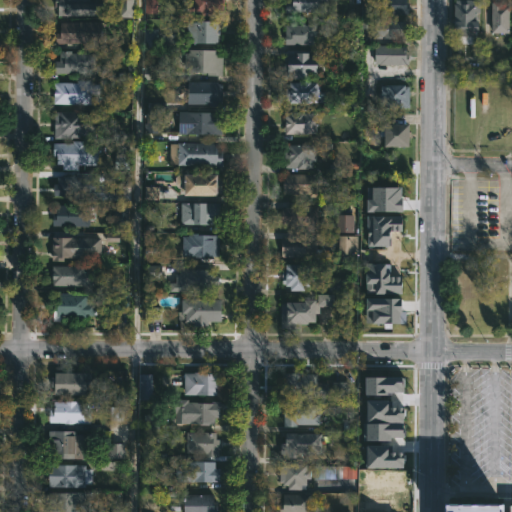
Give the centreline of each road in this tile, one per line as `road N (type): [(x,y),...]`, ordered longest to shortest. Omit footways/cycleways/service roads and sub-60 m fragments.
road 1 (residential): [(18,511),(27,0)]
road 2 (residential): [(250,511),(257,0)]
road 3 (residential): [(511,351),(0,349)]
road 4 (secondary): [(430,0),(431,511)]
